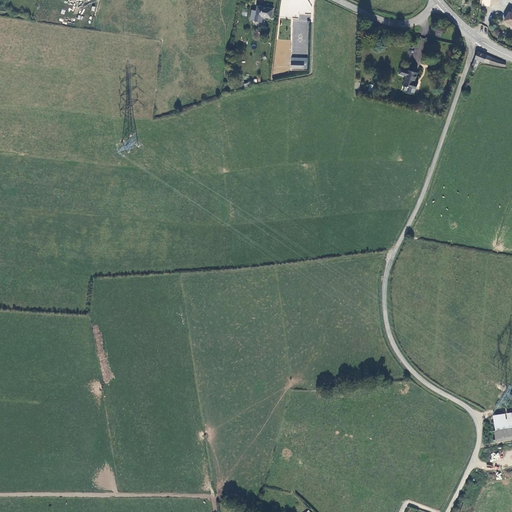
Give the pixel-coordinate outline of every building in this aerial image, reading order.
[(272,18),(274,8),(258,6),(258,10),(257,13),(256,21),(262,22),(263,16),(264,17),(272,18)] [(504,67),(506,62),(477,50),(471,64),(477,67),(480,59),(485,61),(486,59),(501,66),(504,67)] [(292,68),(308,68),(308,58),(292,58),(292,68)] [(417,73),(399,68),(397,75),(405,77),(402,89),(415,93),(417,84),(414,83),(417,73)] [(511,438),(511,412),(495,416),(497,431),(495,431),(497,441),(511,438)]
